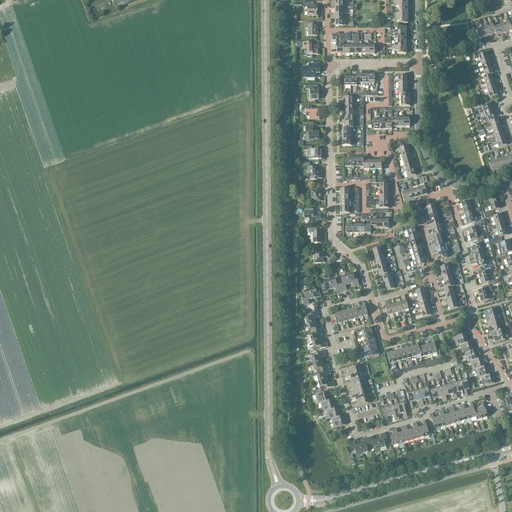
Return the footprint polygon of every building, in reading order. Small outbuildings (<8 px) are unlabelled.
[(311,2),(303,2),(303,8),(307,8),(307,16),(317,16),(317,12),(318,12),(317,5),(313,5),(313,2),(311,2)] [(313,26),(313,23),(305,23),(305,29),(309,29),(309,36),(318,36),(318,29),(316,29),(316,26),(313,26)] [(481,30),(477,31),(479,36),(480,40),(483,40),(482,38),(485,37),(483,29),(481,25),(479,26),(481,30)] [(312,47),(312,43),(303,43),(303,49),(307,49),(307,55),(307,58),(312,58),(312,55),(319,55),(319,47),(312,47)] [(488,59),(490,58),(489,56),(488,56),(487,53),(474,57),(475,60),(479,58),(480,61),(488,59)] [(303,78),(315,78),(315,74),(319,74),(319,65),(309,65),(309,68),(303,68),(303,78)] [(494,83),(493,80),(485,83),(485,82),(481,84),(481,86),(482,86),(483,89),(487,88),(495,85),(496,85),(495,82),(494,83)] [(317,89),(317,86),(306,86),(306,90),(311,90),(311,100),(319,100),(319,89),(317,89)] [(488,93),(484,94),(485,96),(489,95),(490,98),(500,95),(499,93),(497,93),(496,90),(488,93)] [(492,110),(494,110),(493,108),(492,108),(491,105),(479,109),(479,111),(483,110),(484,113),(492,110)] [(310,109),(310,106),(301,106),(301,111),(306,111),(306,117),(309,117),(309,120),(317,120),(317,113),(319,113),(319,109),(310,109)] [(306,126),(306,134),(306,141),(309,141),(309,140),(319,140),(319,132),(313,132),(313,126),(306,126)] [(312,150),(312,147),(304,147),(304,151),(309,151),(309,160),(322,160),(322,151),(318,151),(318,150),(312,150)] [(401,155),(409,152),(408,147),(397,150),(398,152),(400,152),(401,155)] [(403,161),(411,158),(409,152),(401,155),(403,161)] [(404,166),(413,164),(411,158),(403,161),(404,166)] [(495,162),(494,158),(493,158),(491,158),(493,162),(489,164),(492,173),(495,172),(494,171),(497,170),(495,162)] [(406,172),(414,170),(413,164),(404,166),(406,172)] [(318,170),(318,167),(307,167),(307,171),(310,171),(310,176),(310,181),(313,180),(313,183),(319,183),(319,179),(322,179),(322,170),(318,170)] [(414,170),(406,172),(408,178),(416,176),(414,170)] [(421,197),(427,195),(425,187),(424,185),(418,186),(419,188),(421,197)] [(317,191),(317,188),(308,188),(308,192),(312,192),(312,201),(321,201),(321,191),(317,191)] [(416,198),(413,190),(413,188),(410,189),(411,191),(407,192),(409,200),(416,198)] [(416,198),(421,197),(419,188),(413,190),(416,198)] [(490,206),(498,204),(497,198),(494,199),(493,196),(484,199),(485,205),(490,203),(490,206)] [(463,209),(471,207),(470,204),(474,203),(473,201),(461,204),(463,209)] [(487,216),(494,214),(493,211),(500,209),(498,204),(490,206),(492,211),(487,212),(483,214),(484,217),(487,216)] [(424,215),(436,212),(435,206),(426,208),(427,211),(423,212),(424,215)] [(313,214),(313,210),(305,210),(305,219),(309,219),(309,222),(314,222),(314,220),(321,220),(321,214),(313,214)] [(479,210),(464,214),(466,219),(474,217),(473,214),(480,212),(479,210)] [(430,220),(438,218),(436,212),(424,215),(425,218),(429,217),(430,220)] [(494,214),(484,217),(485,220),(493,217),(495,222),(503,220),(504,220),(503,214),(495,216),(494,214)] [(474,223),(475,226),(480,225),(484,223),(484,221),(480,222),(480,221),(476,222),(474,217),(466,219),(467,225),(474,223)] [(427,227),(440,223),(438,218),(430,220),(430,223),(426,224),(427,227)] [(493,228),(504,225),(503,220),(495,222),(496,226),(492,227),(493,228)] [(476,228),(480,227),(480,225),(475,226),(474,226),(474,229),(468,231),(469,236),(478,234),(476,228)] [(317,233),(317,232),(317,229),(308,229),(308,233),(313,233),(313,244),(321,244),(321,233),(317,233)] [(428,239),(441,236),(443,235),(441,229),(433,231),(434,234),(429,235),(430,238),(428,238),(428,239)] [(409,238),(421,234),(421,232),(416,233),(416,230),(408,232),(409,238)] [(491,243),(494,242),(502,240),(501,237),(509,235),(507,230),(506,230),(497,233),(498,236),(495,237),(494,238),(495,239),(490,240),(491,243)] [(411,243),(419,241),(418,238),(422,237),(421,234),(409,238),(411,243)] [(478,243),(484,241),(483,235),(479,236),(478,234),(469,236),(471,242),(478,240),(478,243)] [(502,249),(510,247),(509,241),(503,243),(502,240),(494,242),(495,245),(497,245),(499,250),(502,249)] [(412,249),(425,246),(424,243),(420,244),(419,241),(411,243),(412,249)] [(431,250),(444,247),(442,241),(434,243),(435,246),(431,247),(431,250)] [(485,244),(484,241),(478,243),(479,245),(472,247),(474,252),(482,250),(482,247),(484,246),(483,244),(485,244)] [(414,255),(422,253),(421,250),(425,249),(425,246),(412,249),(414,255)] [(437,255),(446,253),(444,247),(431,250),(432,253),(437,252),(437,255)] [(501,258),(506,256),(506,254),(511,252),(510,247),(502,249),(499,250),(500,255),(499,256),(500,258),(501,258)] [(325,257),(325,253),(315,253),(315,263),(325,263),(325,258),(327,258),(329,260),(328,261),(332,264),(337,258),(333,255),(330,258),(328,257),(325,257)] [(415,261),(428,257),(427,254),(423,256),(422,253),(414,255),(415,261)] [(446,253),(437,255),(438,258),(434,259),(435,262),(447,259),(446,253)] [(477,263),(485,260),(485,257),(488,256),(487,254),(475,257),(477,263)] [(510,255),(506,256),(501,258),(502,261),(506,260),(508,265),(511,263),(511,257),(511,258),(510,255)] [(428,257),(415,261),(417,267),(425,265),(424,261),(429,260),(428,257)] [(485,260),(477,263),(478,268),(481,267),(482,270),(491,267),(492,267),(491,265),(491,264),(487,265),(485,260)] [(482,271),(478,272),(479,274),(478,274),(480,279),(488,277),(487,272),(492,270),(491,267),(482,270),(482,271)] [(347,276),(350,285),(354,284),(355,288),(360,287),(356,275),(353,276),(353,274),(347,276)] [(346,286),(350,285),(347,276),(338,278),(338,280),(342,292),(347,290),(346,286)] [(489,286),(490,286),(495,284),(494,281),(490,282),(488,277),(480,279),(481,285),(488,283),(489,286)] [(342,292),(338,280),(336,281),(335,279),(329,281),(332,290),(336,289),(337,293),(342,292)] [(328,291),(332,290),(329,281),(320,283),(324,297),(330,295),(328,291)] [(479,297),(488,295),(486,290),(490,289),(490,286),(489,286),(483,287),(484,290),(478,292),(479,297)] [(446,295),(454,293),(454,292),(458,291),(457,290),(457,289),(453,290),(453,288),(455,287),(447,289),(443,290),(443,292),(445,292),(445,295),(446,295)] [(310,290),(312,300),(316,298),(317,303),(323,301),(319,288),(310,290)] [(312,300),(310,290),(304,292),(304,294),(301,295),(304,306),(309,305),(308,301),(312,300)] [(488,295),(479,297),(481,302),(487,301),(488,303),(494,302),(493,299),(489,300),(488,295)] [(358,319),(355,309),(355,308),(353,308),(353,309),(350,310),(353,320),(358,319)] [(353,320),(350,310),(349,309),(347,310),(348,311),(344,312),(347,322),(353,320)] [(485,318),(495,315),(494,310),(483,313),(483,316),(484,315),(485,318)] [(307,325),(317,322),(315,318),(319,317),(318,312),(306,315),(307,319),(305,319),(307,325)] [(342,323),(339,313),(339,312),(337,313),(337,314),(334,315),(337,325),(342,323)] [(486,323),(497,321),(495,315),(485,318),(484,319),(485,321),(486,321),(486,323)] [(488,329),(498,326),(497,321),(486,323),(485,324),(486,326),(487,326),(488,329)] [(308,334),(323,330),(321,325),(318,326),(317,322),(307,325),(308,331),(307,332),(308,334)] [(500,331),(498,326),(488,329),(487,329),(487,331),(488,331),(489,334),(491,334),(500,331)] [(363,338),(373,335),(374,335),(373,332),(372,333),(371,329),(361,332),(363,338)] [(312,342),(322,340),(321,336),(324,335),(323,330),(308,334),(308,336),(310,336),(312,342)] [(493,338),(503,335),(502,330),(500,331),(491,334),(491,336),(492,335),(493,338)] [(364,343),(374,340),(376,340),(375,338),(374,338),(373,335),(363,338),(364,343)] [(468,344),(468,343),(465,335),(454,338),(457,347),(460,346),(468,344)] [(503,335),(493,338),(492,339),(493,341),(494,340),(495,343),(505,341),(503,335)] [(322,340),(312,342),(314,351),(328,348),(326,342),(323,343),(322,340)] [(473,352),(473,351),(471,343),(468,343),(468,344),(460,346),(462,355),(465,354),(473,352)] [(367,353),(377,350),(378,350),(378,348),(377,348),(376,345),(366,348),(367,353)] [(427,356),(424,347),(424,345),(422,346),(422,347),(419,348),(421,356),(421,358),(427,356)] [(406,360),(403,350),(403,349),(400,349),(401,350),(398,351),(401,361),(406,360)] [(401,361),(398,351),(398,350),(395,351),(396,352),(393,353),(396,363),(401,361)] [(479,360),(478,359),(476,351),(473,351),(473,352),(465,354),(468,363),(470,362),(479,360)] [(313,364),(323,361),(322,358),(326,357),(324,352),(313,355),(314,358),(310,359),(312,365),(313,364)] [(396,363),(393,353),(392,352),(390,352),(390,353),(387,354),(390,364),(396,363)] [(484,368),(484,367),(482,359),(478,359),(479,360),(470,362),(473,371),(476,370),(484,368)] [(318,373),(329,369),(328,364),(324,365),(323,361),(313,364),(315,371),(317,370),(318,373)] [(344,377),(359,373),(358,367),(347,370),(348,373),(343,375),(344,377)] [(490,376),(489,375),(487,367),(484,367),(484,368),(476,370),(478,379),(481,378),(490,376)] [(318,382),(328,379),(327,375),(331,374),(329,369),(318,373),(319,375),(317,376),(318,382)] [(350,381),(361,378),(359,373),(344,377),(345,379),(350,378),(350,381)] [(490,376),(481,378),(484,387),(495,384),(493,375),(489,375),(490,376)] [(347,387),(362,383),(361,378),(350,381),(351,384),(346,385),(347,387)] [(328,379),(318,382),(320,388),(321,391),(323,390),(334,387),(333,382),(329,383),(328,379)] [(466,391),(470,390),(467,380),(461,382),(466,397),(468,396),(466,391)] [(463,397),(466,397),(461,382),(456,383),(459,393),(462,393),(463,397)] [(353,391),(364,388),(362,383),(347,387),(348,389),(352,388),(353,391)] [(456,394),(459,393),(456,383),(451,384),(455,400),(458,399),(456,394)] [(453,400),(455,400),(451,384),(446,386),(449,396),(452,395),(453,400)] [(446,397),(449,396),(446,386),(441,387),(445,403),(447,402),(446,397)] [(422,389),(425,399),(428,399),(430,403),(432,403),(428,387),(422,389)] [(443,403),(445,403),(441,387),(436,389),(439,399),(441,398),(443,403)] [(350,398),(365,393),(364,388),(353,391),(354,394),(349,395),(350,398)] [(422,400),(425,399),(422,389),(417,390),(421,406),(423,405),(422,400)] [(436,400),(439,399),(436,389),(430,390),(435,405),(438,405),(436,400)] [(419,406),(421,406),(417,390),(412,392),(415,402),(418,401),(419,406)] [(329,401),(327,392),(315,395),(318,404),(321,404),(329,401)] [(412,403),(415,402),(412,392),(407,393),(411,409),(413,408),(412,403)] [(356,401),(366,398),(365,393),(350,398),(351,400),(355,398),(356,401)] [(366,398),(356,401),(357,404),(352,406),(353,408),(368,404),(366,398)] [(335,409),(332,400),(329,401),(321,404),(323,412),(335,409)] [(477,421),(487,418),(483,403),(481,403),(481,405),(475,407),(474,402),(472,403),(473,406),(476,418),(477,421)] [(398,404),(401,414),(404,414),(405,418),(407,418),(403,403),(398,404)] [(398,415),(401,414),(398,404),(393,406),(397,421),(399,420),(398,415)] [(471,419),(468,410),(465,410),(464,405),(461,406),(466,421),(471,419)] [(395,421),(397,421),(393,406),(388,407),(391,417),(393,417),(395,421)] [(387,418),(391,417),(388,407),(382,409),(387,424),(389,423),(387,418)] [(340,418),(340,417),(338,408),(335,409),(323,412),(324,414),(324,415),(325,415),(326,416),(327,416),(329,421),(332,420),(340,418)] [(461,422),(458,413),(455,413),(453,408),(451,409),(456,424),(461,422)] [(450,425),(456,424),(451,409),(449,409),(451,415),(448,415),(450,425)] [(450,425),(448,415),(445,416),(443,411),(441,412),(445,427),(450,425)] [(440,428),(445,427),(441,412),(439,412),(440,417),(437,418),(440,428)] [(440,428),(437,418),(434,419),(433,414),(430,415),(435,430),(440,428)] [(340,418),(332,420),(334,429),(346,425),(343,416),(340,417),(340,418)] [(421,428),(424,437),(429,436),(425,421),(423,422),(424,427),(421,428)] [(424,437),(421,428),(418,429),(417,423),(415,424),(419,439),(424,437)] [(414,440),(411,431),(408,432),(406,426),(404,427),(409,442),(414,440)] [(403,443),(401,434),(398,435),(396,429),(394,430),(398,445),(403,443)] [(393,446),(398,445),(394,430),(392,430),(393,436),(390,437),(391,439),(389,440),(390,446),(393,445),(393,446)] [(377,440),(380,449),(386,448),(386,446),(389,445),(385,433),(380,435),(381,439),(377,440)] [(380,449),(377,440),(374,441),(372,437),(367,438),(371,450),(374,449),(374,451),(380,449)] [(368,451),(371,450),(367,438),(362,440),(364,444),(360,445),(363,454),(368,453),(368,451)] [(363,454),(360,445),(356,446),(355,442),(350,443),(353,455),(356,454),(357,456),(363,454)]
